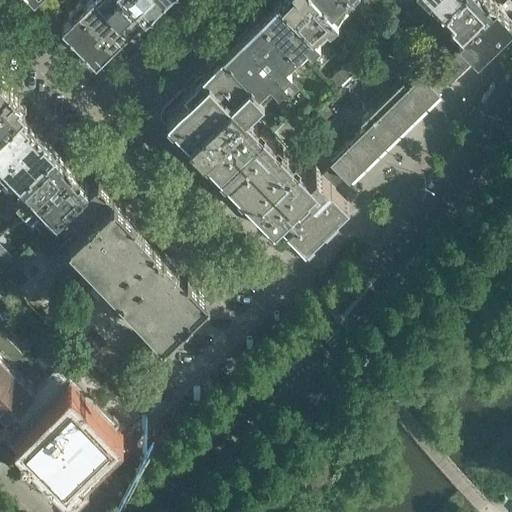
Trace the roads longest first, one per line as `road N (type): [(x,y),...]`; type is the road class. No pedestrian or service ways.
road 1 (residential): [(417,229),(363,222),(339,234),(63,511)]
road 2 (tertiary): [(136,511),(327,332),(417,229)]
road 3 (residential): [(89,113),(208,0)]
road 4 (tertiary): [(417,229),(511,101)]
road 5 (residential): [(89,113),(0,23)]
